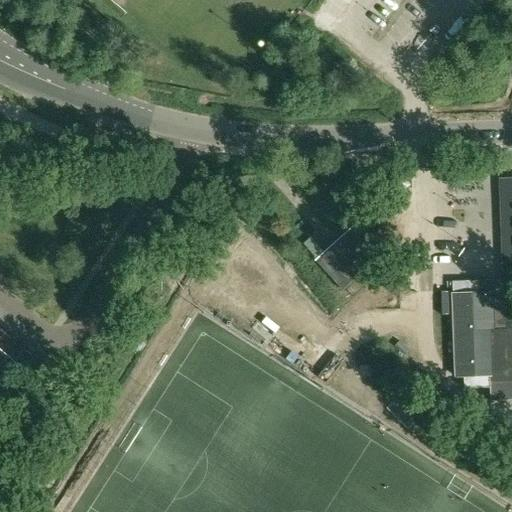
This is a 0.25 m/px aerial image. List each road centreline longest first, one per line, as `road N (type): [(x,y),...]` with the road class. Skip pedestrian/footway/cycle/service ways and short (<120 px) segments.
road 1 (tertiary): [(186,127),(304,138),(511,127)]
road 2 (unclassified): [(61,366),(147,232),(186,127)]
road 3 (tertiary): [(0,63),(186,127)]
